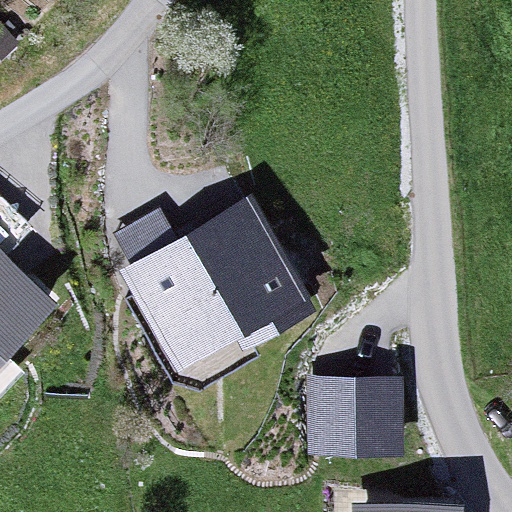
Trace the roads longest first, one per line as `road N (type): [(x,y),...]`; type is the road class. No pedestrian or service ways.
road 1 (residential): [(484,511),(449,440),(418,69),(421,0)]
road 2 (residential): [(155,0),(0,134)]
